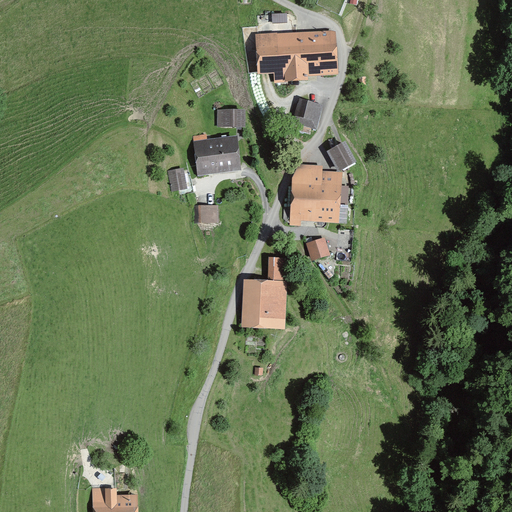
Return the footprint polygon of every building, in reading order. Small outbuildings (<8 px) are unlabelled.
[(318,0),(318,2),(340,12),(345,0),(318,0)] [(331,31),(256,35),(259,73),(275,72),(275,82),(307,80),(307,76),(338,74),(336,32),(331,31)] [(323,105),(299,99),(293,124),(316,130),(323,105)] [(245,110),(218,109),(217,127),(245,128),(245,110)] [(237,136),(193,141),(197,175),(241,170),(237,136)] [(346,142),(327,152),(338,172),(357,162),(346,142)] [(292,178),(289,225),(301,226),(301,221),(339,224),(342,173),(322,171),(322,166),(298,164),(292,178)] [(183,168),(167,171),(171,192),(187,189),(183,168)] [(219,206),(197,206),(196,223),(219,224),(219,206)] [(357,233),(342,232),(339,261),(355,262),(357,233)] [(327,239),(309,246),(315,263),(334,256),(327,239)] [(295,259),(274,258),(274,282),(249,281),(247,329),(292,330),(295,259)] [(124,490),(94,490),(94,511),(145,511),(145,496),(124,496),(124,490)]
